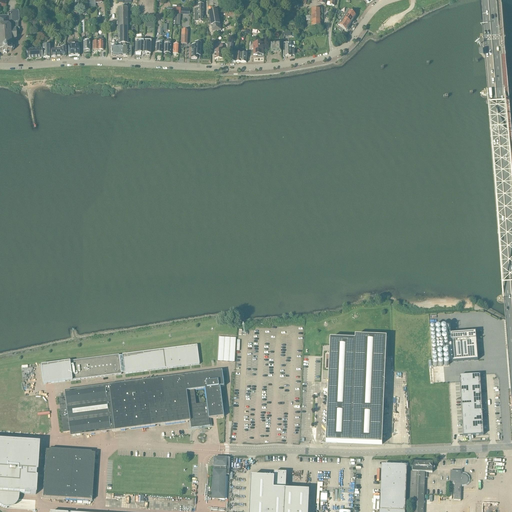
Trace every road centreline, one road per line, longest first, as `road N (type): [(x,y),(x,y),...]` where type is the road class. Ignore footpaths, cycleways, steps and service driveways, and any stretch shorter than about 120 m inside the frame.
road 1 (primary): [(484,0),(511,348)]
road 2 (unclassified): [(23,64),(238,68),(333,54)]
road 3 (unclassified): [(511,446),(233,450)]
road 4 (primary): [(511,251),(492,0)]
